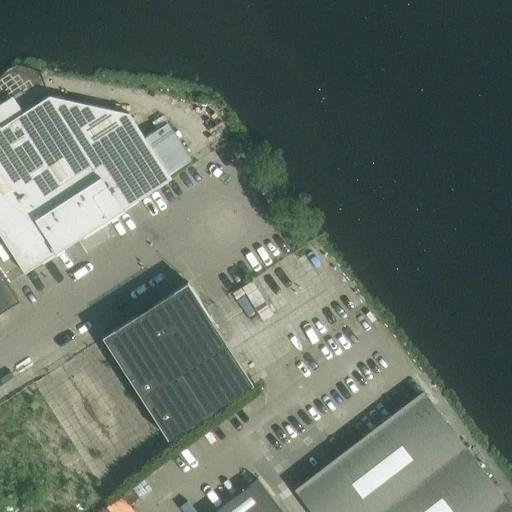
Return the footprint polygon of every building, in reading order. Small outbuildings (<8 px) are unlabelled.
[(106,222),(172,179),(169,175),(191,160),(168,124),(145,138),(129,114),(50,96),(1,128),(0,125),(0,233),(25,273),(75,241),(106,222)] [(0,268),(0,313),(20,300),(0,268)] [(138,314),(104,337),(169,439),(254,384),(188,282),(154,304),(157,309),(141,320),(138,314)] [(511,511),(511,507),(425,394),(298,491),(313,511),(511,511)] [(283,511),(258,479),(216,511),(283,511)]
